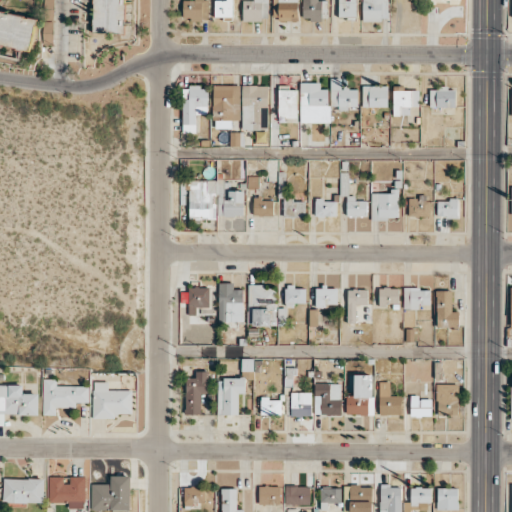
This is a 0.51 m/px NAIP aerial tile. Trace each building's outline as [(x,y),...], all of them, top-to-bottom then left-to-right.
[(93,0),(93,32),(125,32),(125,0),(93,0)] [(182,0),(183,19),(207,19),(207,0),(182,0)] [(214,0),(215,17),(233,17),(232,0),(214,0)] [(242,20),(268,20),(268,0),(254,0),(242,0),(242,20)] [(297,0),(272,0),(273,20),(298,20),(297,0)] [(318,0),(302,0),(302,19),(327,19),(326,0),(318,0)] [(338,0),(338,18),(356,18),(356,0),(338,0)] [(362,0),(362,20),(388,20),(388,0),(362,0)] [(37,19),(0,11),(0,44),(30,50),(37,19)] [(357,87),(341,88),(341,78),(330,79),(331,109),(358,109),(357,87)] [(300,122),(329,122),(329,89),(320,89),(320,82),(300,83),(300,122)] [(231,128),(231,120),(240,120),(239,84),(213,85),(214,128),(231,128)] [(268,85),(242,85),(241,129),(268,130),(268,85)] [(388,86),(363,85),(363,107),(388,107),(388,86)] [(208,87),(183,86),(182,132),(196,133),(196,114),(207,114),(208,87)] [(393,115),(411,115),(410,107),(419,107),(419,90),(403,90),(403,86),(393,86),(393,115)] [(278,117),(296,118),(297,87),(279,87),(278,117)] [(429,107),(456,107),(456,88),(430,88),(429,107)] [(230,146),(243,146),(244,132),(230,132),(230,146)] [(188,180),(189,219),(215,219),(215,216),(245,216),(245,191),(230,191),(229,180),(188,180)] [(371,193),(371,219),(399,220),(399,189),(390,188),(390,193),(371,193)] [(346,217),(367,217),(367,200),(355,200),(355,196),(347,195),(346,217)] [(253,216),(273,216),(273,200),(261,200),(261,197),(253,197),(253,216)] [(408,216),(429,216),(429,197),(408,197),(408,216)] [(306,200),(284,199),(283,217),(305,217),(306,200)] [(437,199),(437,217),(458,217),(458,199),(437,199)] [(337,216),(337,200),(315,200),(315,216),(337,216)] [(234,283),(219,282),(218,321),(243,322),(243,289),(233,289),(234,283)] [(263,284),(248,284),(248,325),(275,325),(276,288),(263,288),(263,284)] [(306,304),(305,286),(285,286),(285,304),(306,304)] [(337,286),(315,287),(316,307),(338,307),(337,286)] [(210,307),(209,287),(188,287),(188,315),(198,315),(198,307),(210,307)] [(399,304),(399,287),(378,288),(378,304),(399,304)] [(368,304),(368,289),(347,289),(348,322),(366,322),(366,312),(363,313),(363,304),(368,304)] [(459,327),(458,311),(452,311),(452,290),(436,291),(437,327),(459,327)] [(241,370),(252,370),(253,358),(242,358),(241,370)] [(185,414),(201,414),(201,393),(208,393),(208,371),(196,371),(195,378),(186,378),(185,414)] [(353,396),(346,395),(346,414),(372,415),(373,375),(354,374),(353,396)] [(56,385),(56,379),(43,378),(42,415),(56,415),(56,407),(76,408),(76,402),(89,403),(89,386),(56,385)] [(217,378),(218,414),(239,414),(238,393),(245,393),(245,378),(217,378)] [(132,390),(108,390),(108,382),(93,381),(92,418),(117,419),(117,413),(132,413),(132,390)] [(402,414),(402,396),(390,396),(390,381),(379,382),(379,414),(402,414)] [(315,415),(341,415),(341,383),(314,383),(315,415)] [(39,414),(39,393),(23,393),(23,385),(0,384),(0,425),(4,425),(4,414),(39,414)] [(458,415),(459,384),(437,384),(436,414),(458,415)] [(311,392),(291,392),(291,416),(311,416),(311,392)] [(411,416),(432,416),(431,397),(410,397),(411,416)] [(261,414),(281,415),(282,398),(261,398),(261,414)] [(131,476),(110,475),(110,484),(92,483),(91,510),(130,510),(131,476)] [(48,477),(49,503),(68,502),(68,508),(85,508),(85,476),(70,476),(70,484),(64,484),(63,476),(48,477)] [(45,479),(4,478),(3,502),(44,503),(45,479)] [(280,504),(280,485),(258,486),(259,504),(280,504)] [(372,511),(371,485),(349,486),(349,511),(372,511)] [(380,511),(400,511),(400,485),(380,485),(380,511)] [(285,505),(311,505),(311,486),(285,486),(285,505)] [(184,487),(184,507),(207,506),(207,487),(184,487)] [(342,507),(341,487),(320,488),(320,508),(342,507)] [(411,504),(431,504),(431,487),(410,487),(411,504)] [(458,509),(458,487),(437,488),(437,510),(458,509)] [(244,511),(244,509),(237,509),(237,488),(221,489),(221,511),(244,511)]
